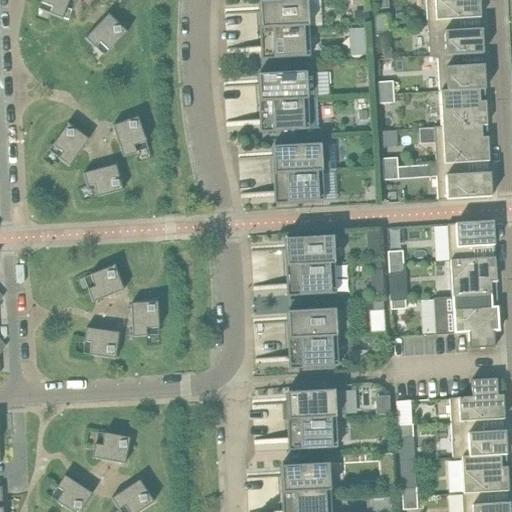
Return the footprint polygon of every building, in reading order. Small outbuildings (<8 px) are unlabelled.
[(69,0),(40,0),(40,3),(51,8),(49,15),(62,19),(69,0)] [(259,31),(308,29),(306,0),(295,1),(275,2),(264,3),(265,19),(260,20),(259,12),(225,13),(225,14),(258,13),(259,31)] [(308,23),(320,22),(318,0),(316,0),(306,1),(308,23)] [(425,0),(427,21),(458,20),(480,18),(479,9),(480,9),(480,8),(479,8),(478,0),(425,0)] [(367,12),(355,12),(356,24),(368,24),(367,12)] [(107,15),(96,27),(84,39),(94,48),(99,43),(108,52),(126,33),(107,15)] [(373,16),(374,24),(388,23),(388,15),(373,16)] [(458,20),(427,21),(429,58),(437,57),(461,56),(482,55),(482,50),(481,50),(481,45),(482,45),(482,43),(481,43),(481,35),(481,30),(458,32),(458,20)] [(374,24),(374,37),(389,36),(388,23),(374,24)] [(308,29),(259,31),(260,47),(227,49),(227,50),(261,48),(261,40),(266,39),(267,59),(270,59),(289,58),(309,57),(308,29)] [(461,56),(437,57),(439,93),(479,91),(484,91),(484,85),(483,85),(483,81),(484,81),(484,79),(483,71),(483,66),(461,67),(461,56)] [(289,58),(270,59),(270,67),(289,66),(289,58)] [(289,66),(270,67),(271,75),(290,74),(289,66)] [(258,104),(307,101),(317,100),(315,73),(290,74),(271,75),(263,76),(264,92),(258,93),(258,85),(224,86),(224,87),(257,86),(258,104)] [(377,83),(378,96),(393,95),(392,82),(377,83)] [(479,91),(439,93),(441,127),(481,127),(486,126),(485,117),(486,117),(486,115),(485,102),(479,102),(479,91)] [(378,96),(378,104),(393,104),(393,95),(378,96)] [(307,101),(258,104),(259,120),(226,122),(226,123),(260,121),(259,113),(265,112),(266,132),(280,132),(296,131),(308,130),(307,101)] [(112,126),(116,138),(123,158),(135,154),(133,147),(145,142),(137,118),(112,126)] [(88,140),(70,127),(67,125),(52,146),(62,153),(58,159),(69,167),(88,140)] [(481,127),(441,127),(433,128),(435,165),(467,163),(488,162),(488,157),(487,153),(488,153),(487,143),(487,138),(481,138),(481,127)] [(296,131),(280,132),(281,139),(296,139),(296,131)] [(296,139),(281,139),(281,147),(304,146),(303,138),(296,139)] [(272,176),(321,173),(320,145),(304,146),(281,147),(277,148),(278,164),(273,165),(272,156),(238,158),(238,159),(271,158),(272,176)] [(381,159),(382,168),(397,167),(396,158),(381,159)] [(467,175),(467,163),(435,165),(437,202),(490,198),(490,193),(489,189),(490,189),(490,187),(489,174),(467,175)] [(122,191),(121,187),(115,166),(83,174),(86,187),(93,185),(97,197),(122,191)] [(382,168),(383,181),(398,180),(397,167),(382,168)] [(321,173),(272,176),(273,192),(240,193),(240,195),(275,193),(274,184),(279,184),(281,204),(323,202),(321,173)] [(449,262),(494,259),(472,260),(472,248),(493,247),(493,242),(493,232),(492,232),(492,228),(492,222),(446,225),(446,226),(447,226),(449,262)] [(378,232),(366,232),(367,241),(379,241),(378,232)] [(285,268),(334,266),(332,238),(290,240),(291,257),(285,257),(285,249),(251,251),(251,252),(284,250),(285,268)] [(403,265),(402,252),(387,252),(388,266),(403,265)] [(494,268),(494,259),(449,262),(451,298),(491,295),(490,283),(495,283),(495,278),(495,268),(494,268)] [(388,266),(388,274),(403,273),(403,265),(388,266)] [(123,291),(113,266),(89,276),(94,287),(87,290),(92,303),(123,291)] [(334,266),(285,268),(286,284),(253,286),(253,287),(287,285),(286,277),(292,276),(293,297),(335,294),(334,266)] [(491,308),(491,295),(451,298),(453,335),(467,334),(468,350),(494,349),(493,332),(498,332),(498,327),(498,319),(498,317),(497,317),(496,308),(491,308)] [(382,300),(372,301),(372,311),(382,310),(382,300)] [(390,301),(391,310),(405,309),(405,300),(390,301)] [(157,302),(130,304),(132,337),(146,337),(146,329),(158,329),(157,302)] [(287,341),(336,338),(334,310),(292,313),(293,329),(287,330),(287,321),(253,323),(253,324),(286,323),(287,341)] [(89,356),(115,359),(118,334),(85,329),(83,342),(91,343),(89,356)] [(336,338),(287,341),(288,357),(255,358),(255,359),(289,358),(289,349),(294,349),(295,369),(337,367),(336,338)] [(502,396),(496,396),(495,380),(470,381),(471,398),(449,399),(450,423),(503,420),(502,411),(503,411),(503,409),(502,401),(502,396)] [(286,423),(335,420),(333,392),(291,394),(292,411),(287,411),(286,403),(252,405),(252,406),(285,404),(286,423)] [(412,425),(411,416),(397,417),(397,426),(412,425)] [(335,420),(286,423),(287,438),(254,440),(254,441),(288,439),(288,431),(293,431),(294,451),(336,449),(335,420)] [(503,420),(450,423),(452,459),(460,459),(500,457),(505,457),(505,451),(504,447),(505,447),(505,445),(504,437),(504,432),(482,433),(482,421),(503,420)] [(397,426),(398,439),(413,438),(412,425),(397,426)] [(91,459),(101,460),(124,465),(129,439),(104,434),(101,447),(94,445),(91,459)] [(501,468),(500,457),(460,459),(462,494),(507,492),(506,483),(507,482),(507,481),(506,473),(506,468),(501,468)] [(281,496),(329,493),(328,465),(286,467),(286,484),(281,484),(281,476),(247,478),(247,479),(280,477),(281,496)] [(80,511),(91,495),(77,485),(64,476),(56,488),(62,492),(55,503),(70,511),(80,511)] [(138,511),(153,503),(150,499),(138,481),(110,499),(118,510),(124,507),(127,511),(138,511)] [(416,497),(416,488),(401,489),(401,498),(416,497)] [(507,492),(462,494),(463,511),(508,511),(508,504),(487,505),(486,493),(507,492)] [(330,511),(329,493),(281,496),(281,511),(264,511),(282,511),(282,504),(288,504),(288,511),(330,511)] [(401,498),(402,511),(417,510),(416,497),(401,498)]
